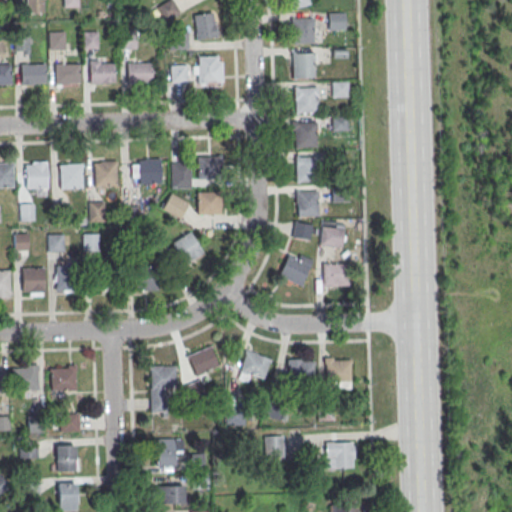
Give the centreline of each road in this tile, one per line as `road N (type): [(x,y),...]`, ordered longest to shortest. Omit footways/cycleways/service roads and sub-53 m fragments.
road 1 (secondary): [(420,511),(405,0)]
road 2 (residential): [(243,0),(256,196),(248,247),(200,308),(150,327),(109,329)]
road 3 (residential): [(253,118),(0,125)]
road 4 (residential): [(414,320),(276,323),(245,310),(223,287)]
road 5 (residential): [(109,329),(115,511)]
